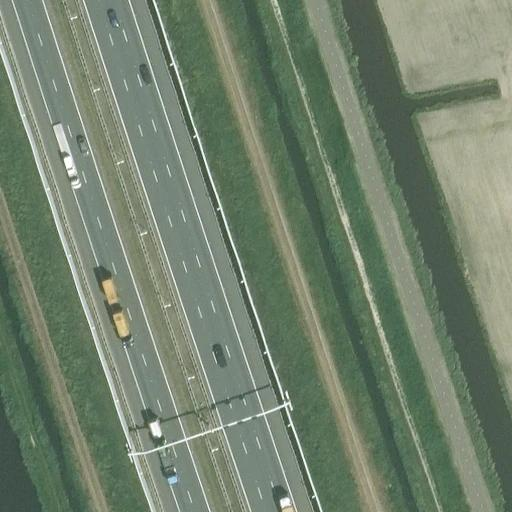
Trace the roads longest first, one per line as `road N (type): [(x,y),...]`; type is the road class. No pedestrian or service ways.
road 1 (unknown): [(440,511),(269,0)]
road 2 (track): [(374,511),(206,0)]
road 3 (motorway): [(27,0),(195,511)]
road 4 (motorway): [(274,511),(107,0)]
road 5 (track): [(0,201),(101,511)]
